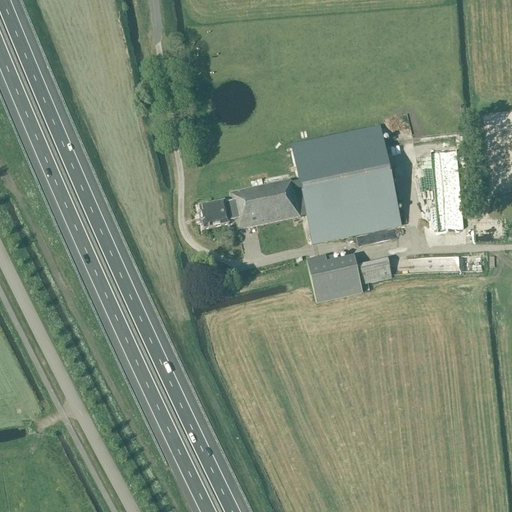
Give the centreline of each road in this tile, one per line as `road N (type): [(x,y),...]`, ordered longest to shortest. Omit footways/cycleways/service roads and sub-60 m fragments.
road 1 (motorway): [(239,511),(7,0)]
road 2 (motorway): [(0,60),(204,511)]
road 3 (tertiary): [(133,511),(0,250)]
road 4 (unclassified): [(182,190),(153,0)]
